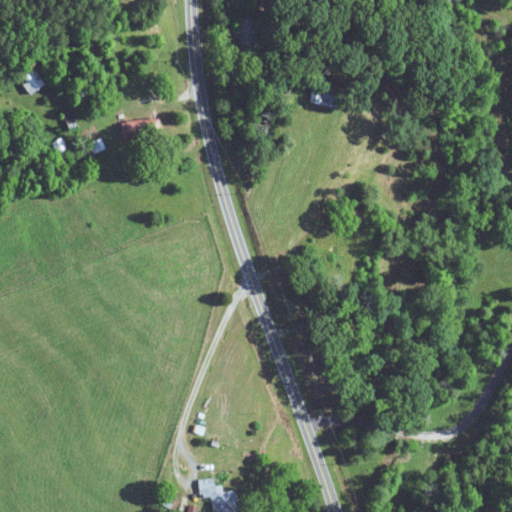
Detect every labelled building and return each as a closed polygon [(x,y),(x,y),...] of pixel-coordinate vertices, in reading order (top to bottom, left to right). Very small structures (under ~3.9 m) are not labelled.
[(255,19),(236,19),(236,51),(255,51),(255,19)] [(29,96),(45,85),(34,68),(18,79),(29,96)] [(342,93),(315,85),(310,101),(336,110),(342,93)] [(159,120),(121,120),(121,141),(159,141),(159,120)] [(53,143),(59,157),(70,152),(64,139),(53,143)] [(337,276),(357,277),(359,236),(340,235),(337,276)] [(236,489),(214,489),(214,479),(200,480),(200,497),(211,497),(211,511),(224,511),(237,511),(236,489)]
